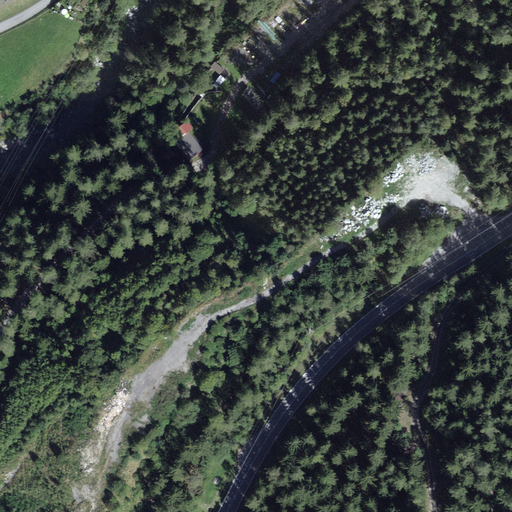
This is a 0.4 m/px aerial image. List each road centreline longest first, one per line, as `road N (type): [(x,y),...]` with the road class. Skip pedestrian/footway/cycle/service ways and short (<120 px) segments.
road 1 (secondary): [(511,222),(354,333),(285,408),(225,511)]
road 2 (track): [(0,321),(14,282),(197,80)]
